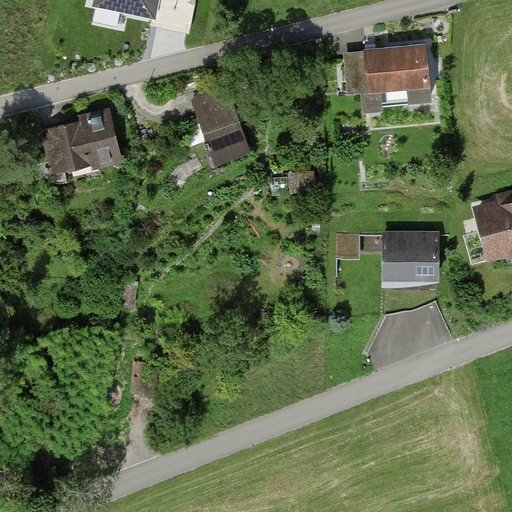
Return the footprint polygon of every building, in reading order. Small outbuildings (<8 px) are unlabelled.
[(431,52),(367,55),(367,62),(348,63),(350,106),(365,105),(366,117),(435,114),(431,52)] [(230,90),(192,104),(218,172),(255,159),(230,90)] [(112,123),(44,138),(55,186),(123,170),(112,123)] [(511,195),(471,207),(489,272),(509,266),(511,266),(511,195)] [(441,238),(386,239),(386,293),(441,292),(441,238)]
